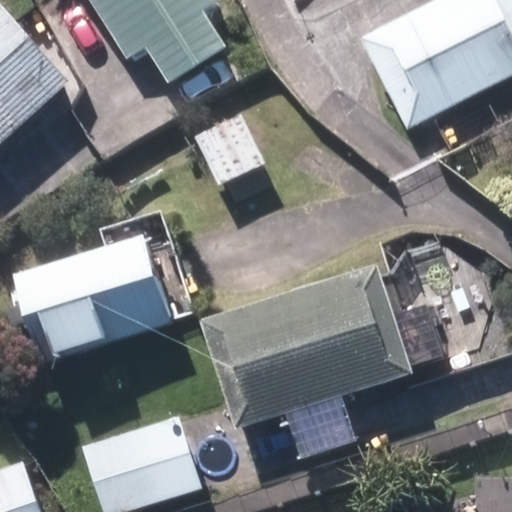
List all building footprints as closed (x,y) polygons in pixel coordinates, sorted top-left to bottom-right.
[(145,50),(170,89),(228,50),(205,16),(223,4),(219,0),(88,0),(129,61),(145,50)] [(511,0),(450,0),(363,45),(409,136),(511,83),(511,0)] [(0,151),(69,89),(0,11),(0,151)] [(109,146),(156,107),(121,64),(74,103),(109,146)] [(282,162),(262,118),(200,146),(219,190),(282,162)] [(15,281),(45,371),(174,329),(145,238),(15,281)] [(287,418),(302,463),(356,446),(342,402),(414,379),(411,372),(444,362),(427,310),(394,320),(380,272),(204,327),(238,434),(287,418)] [(108,442),(130,511),(145,511),(206,492),(182,418),(108,442)] [(0,479),(0,511),(37,511),(25,472),(0,479)] [(480,511),(511,511),(511,485),(481,485),(480,511)]
